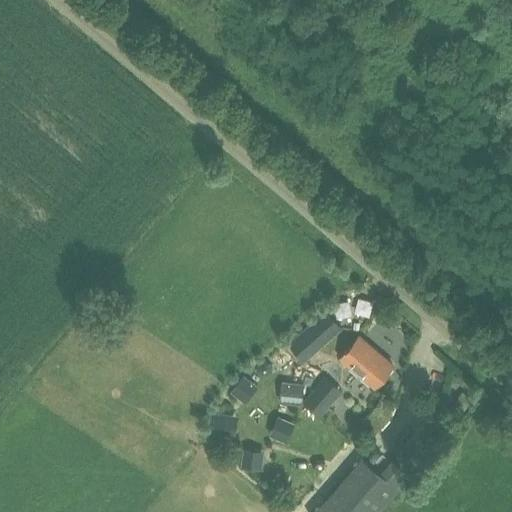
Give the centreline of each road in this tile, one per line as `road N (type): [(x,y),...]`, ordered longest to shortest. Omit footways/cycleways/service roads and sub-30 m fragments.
road 1 (unclassified): [(511,390),(52,0)]
road 2 (track): [(511,299),(168,0)]
